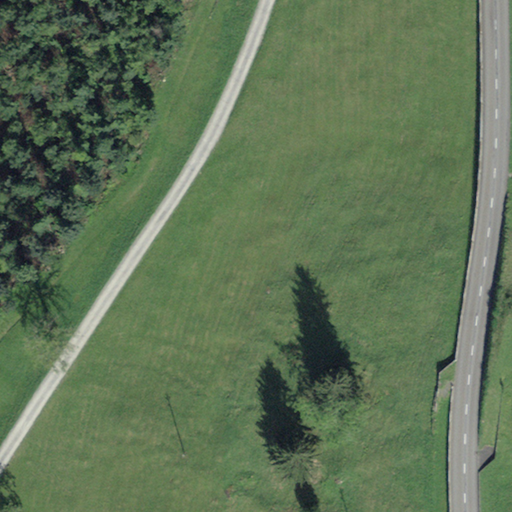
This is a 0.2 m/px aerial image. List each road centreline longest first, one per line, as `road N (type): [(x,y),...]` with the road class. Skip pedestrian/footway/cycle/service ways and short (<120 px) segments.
road 1 (track): [(268,0),(226,107),(185,180),(0,467)]
road 2 (unclassified): [(496,0),(492,198),(470,349),(465,511)]
